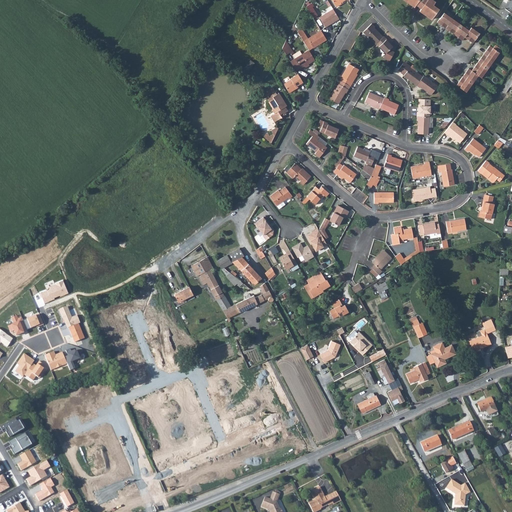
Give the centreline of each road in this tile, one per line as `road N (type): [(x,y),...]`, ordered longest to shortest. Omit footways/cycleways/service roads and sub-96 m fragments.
road 1 (secondary): [(180,511),(511,369)]
road 2 (residential): [(404,145),(462,161),(466,190),(451,205),(380,216),(355,205),(284,142)]
road 3 (unknown): [(132,316),(159,380),(112,403),(156,511)]
road 4 (residential): [(284,142),(255,195),(164,263)]
road 5 (residential): [(342,118),(363,81),(388,75),(407,94),(404,145)]
